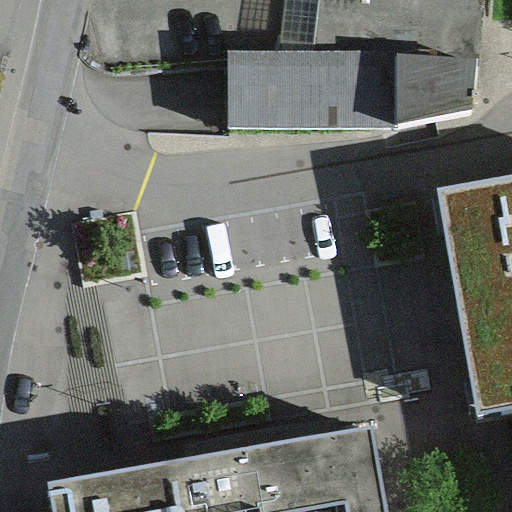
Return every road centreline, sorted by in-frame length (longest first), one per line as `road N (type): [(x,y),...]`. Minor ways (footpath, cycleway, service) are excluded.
road 1 (residential): [(58,0),(0,310)]
road 2 (unknown): [(466,511),(437,326)]
